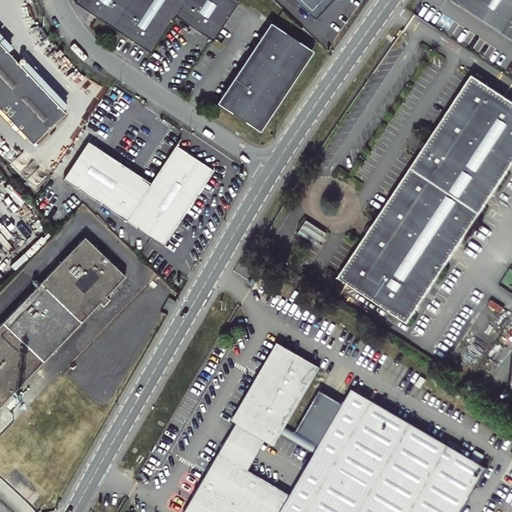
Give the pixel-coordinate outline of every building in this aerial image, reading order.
[(234,0),(74,0),(148,52),(175,14),(211,39),(237,1),(234,0)] [(294,0),(314,19),(331,0),(294,0)] [(511,0),(455,0),(511,37),(511,0)] [(312,51),(270,22),(269,24),(216,101),(257,130),(312,51)] [(0,92),(29,71),(0,39),(0,92)] [(0,106),(32,141),(64,109),(29,71),(0,92),(0,106)] [(511,166),(511,100),(473,75),(339,277),(409,323),(511,166)] [(163,245),(213,170),(175,145),(150,183),(88,141),(63,178),(163,245)] [(326,232),(308,221),(301,232),(319,243),(326,232)] [(85,237),(0,325),(0,405),(99,302),(103,305),(109,298),(106,295),(125,275),(85,237)] [(285,425),(318,368),(280,346),(235,423),(237,424),(220,453),(206,477),(185,511),(462,511),(488,468),(353,389),(320,446),(285,425)]
